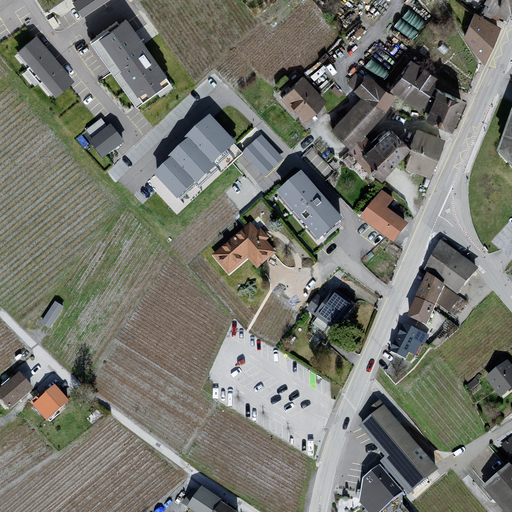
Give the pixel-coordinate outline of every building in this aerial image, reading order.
[(76,0),(73,2),(82,16),(105,0),(76,0)] [(509,0),(479,0),(484,2),(480,10),(501,19),(509,0)] [(497,27),(473,15),(461,39),(480,63),(497,27)] [(167,80),(124,19),(93,41),(135,102),(167,80)] [(18,50),(54,93),(71,79),(35,36),(18,50)] [(407,59),(385,90),(393,97),(421,111),(431,88),(435,76),(407,59)] [(385,90),(364,74),(348,89),(356,98),(328,128),(348,150),(393,97),(385,90)] [(323,100),(301,76),(276,98),(302,121),(323,100)] [(421,111),(418,118),(444,129),(457,100),(431,88),(421,111)] [(511,114),(510,114),(496,157),(511,173),(511,114)] [(158,176),(179,199),(236,148),(211,121),(190,140),(192,142),(173,159),(174,161),(158,176)] [(92,142),(104,158),(123,143),(111,128),(92,142)] [(440,140),(415,128),(406,149),(409,151),(401,168),(425,178),(440,140)] [(403,146),(385,129),(356,156),(377,178),(403,146)] [(244,152),(266,177),(284,160),(262,136),(244,152)] [(303,175),(280,195),(320,240),(343,221),(303,175)] [(392,199),(383,192),(364,218),(393,240),(405,225),(385,209),(392,199)] [(251,225),(215,255),(229,273),(249,256),(258,267),(275,253),(251,225)] [(478,269),(440,242),(405,318),(424,327),(436,307),(447,314),(457,297),(478,269)] [(354,307),(331,290),(312,318),(337,332),(354,307)] [(61,309),(53,304),(40,324),(48,330),(61,309)] [(426,336),(400,325),(385,354),(404,362),(417,344),(423,347),(426,336)] [(511,391),(511,370),(506,361),(482,379),(500,400),(511,391)] [(32,392),(17,375),(0,389),(0,401),(11,413),(32,392)] [(67,404),(52,388),(30,407),(45,423),(67,404)] [(437,471),(382,407),(357,427),(377,455),(405,493),(408,497),(437,471)] [(511,453),(511,451),(511,433),(502,442),(511,453)] [(511,511),(511,471),(506,465),(480,488),(499,511),(511,511)] [(382,511),(405,493),(380,466),(363,479),(359,502),(368,511),(382,511)] [(233,511),(200,488),(197,492),(193,489),(183,503),(188,507),(186,511),(188,511),(233,511)]
